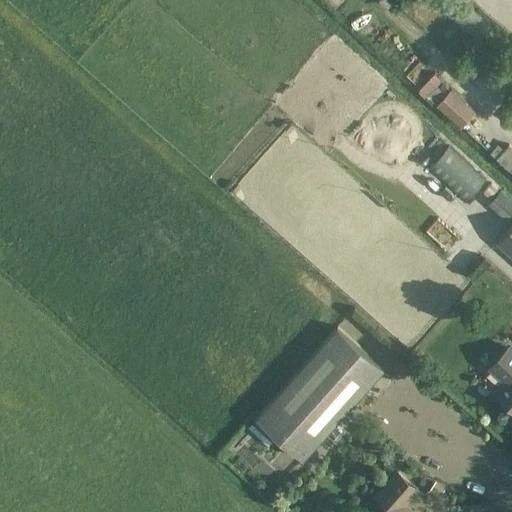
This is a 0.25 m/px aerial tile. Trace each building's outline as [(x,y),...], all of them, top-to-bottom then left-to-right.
[(453,19),(479,42),(493,26),(467,3),(453,19)] [(448,86),(434,73),(418,90),(432,104),(448,86)] [(461,126),(476,110),(451,87),(436,103),(461,126)] [(449,143),(428,166),(465,199),(486,177),(449,143)] [(505,221),(511,213),(511,199),(500,189),(487,203),(505,221)] [(511,247),(511,225),(501,238),(511,247)] [(384,366),(338,325),(256,417),(302,458),(384,366)] [(511,406),(511,347),(494,366),(509,380),(497,393),(511,406)] [(385,506),(379,511),(403,511),(400,508),(418,489),(396,469),(372,495),(385,506)]
